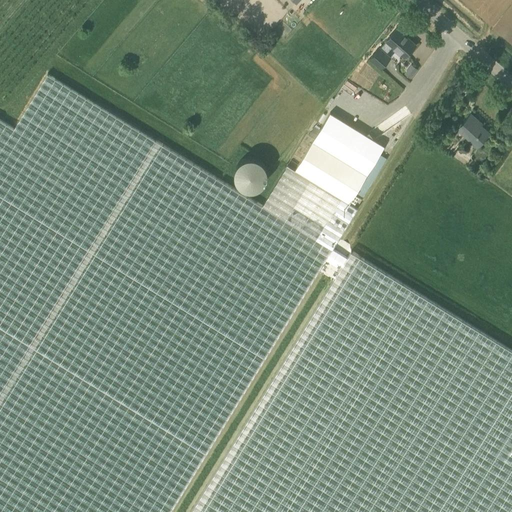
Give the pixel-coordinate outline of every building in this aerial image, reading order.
[(390,57),(386,53),(393,46),(405,56),(416,44),(397,28),(386,40),(387,40),(380,48),(379,47),(370,58),(380,68),(390,57)] [(404,72),(411,77),(418,68),(411,63),(404,72)] [(169,511),(357,207),(349,202),(390,146),(332,109),(295,169),(288,164),(262,205),(48,73),(14,127),(0,118),(0,511),(169,511)] [(483,139),(489,133),(476,121),(477,120),(471,114),(458,128),(477,145),(483,139)] [(244,192),(267,174),(250,152),(227,169),(244,192)] [(344,254),(348,249),(340,243),(336,248),(344,254)] [(511,344),(350,250),(197,511),(511,511),(511,456),(510,455),(511,450),(511,344)]
